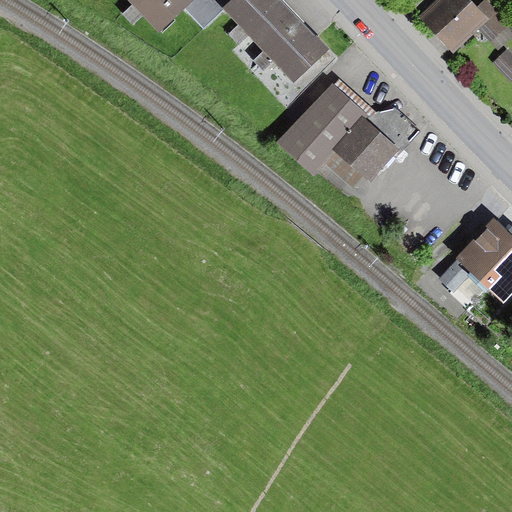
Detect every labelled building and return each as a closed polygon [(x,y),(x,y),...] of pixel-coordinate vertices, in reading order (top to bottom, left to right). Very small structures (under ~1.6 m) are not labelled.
[(189,0),(119,0),(159,39),(194,4),(189,0)] [(332,53),(279,0),(202,0),(186,16),(204,34),(225,14),(298,87),(332,53)] [(416,0),(411,4),(424,15),(439,0),(416,0)] [(439,0),(424,15),(421,18),(453,52),(477,29),(491,43),(511,24),(487,0),(484,0),(477,7),(469,0),(439,0)] [(511,54),(508,50),(493,63),(511,83),(511,54)] [(335,82),(278,144),(317,181),(332,164),(360,191),(417,131),(396,113),(376,115),(335,82)] [(511,238),(495,223),(460,260),(503,301),(511,291),(511,238)]
